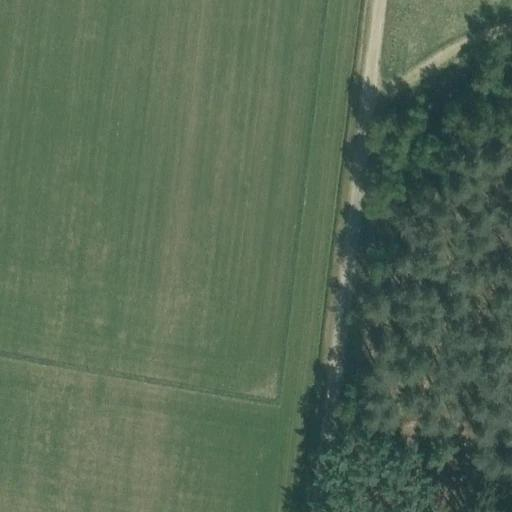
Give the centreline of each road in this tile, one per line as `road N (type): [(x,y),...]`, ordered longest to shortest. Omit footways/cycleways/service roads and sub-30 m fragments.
road 1 (track): [(379,0),(305,511)]
road 2 (track): [(367,112),(408,76),(464,45),(511,32)]
